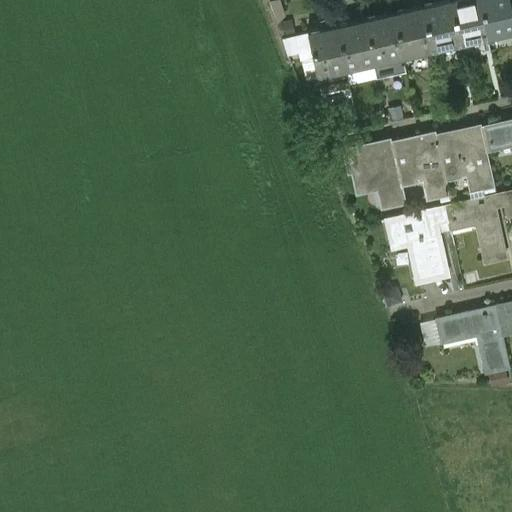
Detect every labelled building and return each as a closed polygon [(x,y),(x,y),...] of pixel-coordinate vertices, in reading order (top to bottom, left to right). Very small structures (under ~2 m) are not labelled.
[(448,0),(420,6),(430,50),(459,44),(448,0)] [(478,0),(448,0),(459,44),(487,37),(478,0)] [(511,11),(509,0),(478,0),(487,37),(511,31),(511,11)] [(420,6),(392,13),(402,57),(430,50),(420,6)] [(392,13),(365,19),(374,63),(402,57),(392,13)] [(365,19),(336,25),(346,70),(374,63),(365,19)] [(336,25),(306,32),(316,76),(346,70),(336,25)] [(346,70),(316,76),(320,93),(350,87),(346,70)] [(511,118),(481,126),(487,154),(487,155),(511,149),(511,118)] [(437,135),(436,135),(446,176),(469,171),(473,190),(484,188),(495,185),(487,155),(487,154),(481,126),(437,135)] [(343,132),(320,137),(325,149),(346,144),(343,132)] [(392,142),(401,182),(425,176),(429,195),(449,190),(446,176),(436,135),(437,135),(437,132),(392,142)] [(392,139),(346,149),(350,169),(354,168),(358,189),(379,185),(384,204),(405,199),(401,182),(392,142),(392,139)] [(495,185),(484,188),(486,195),(496,192),(495,185)] [(486,195),(445,204),(448,220),(450,225),(474,220),(484,262),(505,258),(494,207),(506,203),(504,191),(486,195)] [(445,204),(388,217),(394,243),(405,241),(415,283),(447,275),(436,223),(448,220),(445,204)] [(388,304),(404,299),(398,282),(382,287),(388,304)] [(511,301),(500,304),(506,330),(511,328),(511,301)] [(495,306),(436,319),(441,340),(475,332),(483,365),(507,360),(495,306)]
